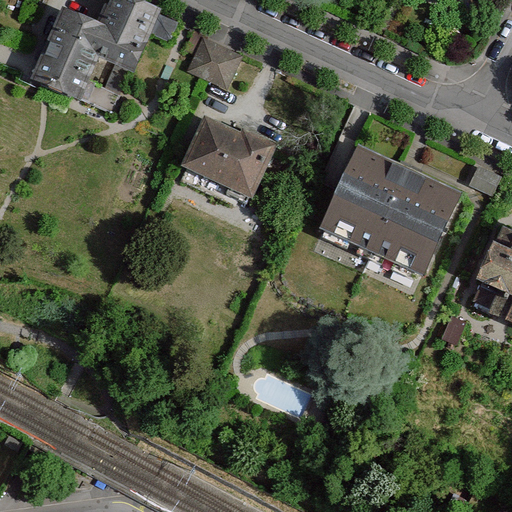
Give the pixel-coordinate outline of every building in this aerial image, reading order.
[(67,17),(38,84),(118,118),(162,18),(121,0),(113,0),(100,31),(67,17)] [(230,89),(246,54),(206,36),(191,71),(230,89)] [(206,129),(185,181),(245,205),(266,154),(206,129)] [(347,150),(309,234),(412,280),(450,197),(347,150)] [(490,235),(465,289),(503,306),(493,329),(511,337),(511,236),(505,233),(502,240),(490,235)]
